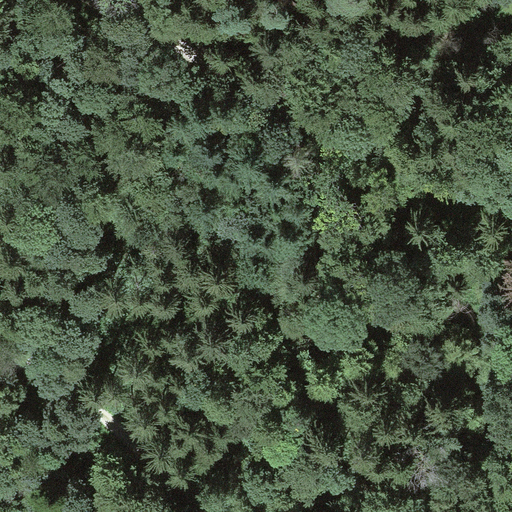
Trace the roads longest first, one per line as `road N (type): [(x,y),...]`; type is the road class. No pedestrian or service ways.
road 1 (track): [(102,0),(297,112),(511,199)]
road 2 (track): [(0,353),(54,378),(218,511)]
